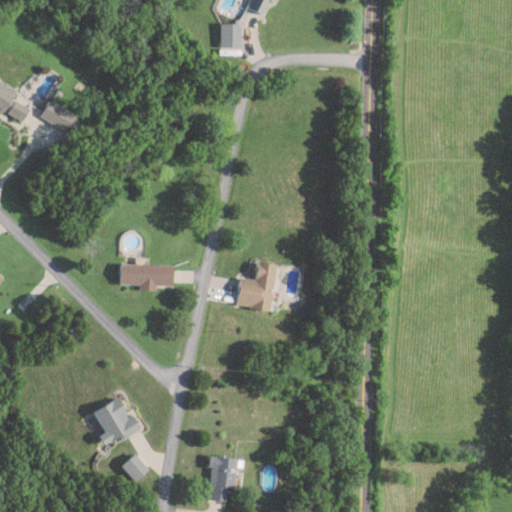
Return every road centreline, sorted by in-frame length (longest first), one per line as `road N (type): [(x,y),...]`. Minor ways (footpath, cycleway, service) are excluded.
road 1 (residential): [(159,511),(178,385),(245,86),(265,61),(292,55),(368,63)]
road 2 (residential): [(357,511),(370,0)]
road 3 (residential): [(178,385),(0,216)]
